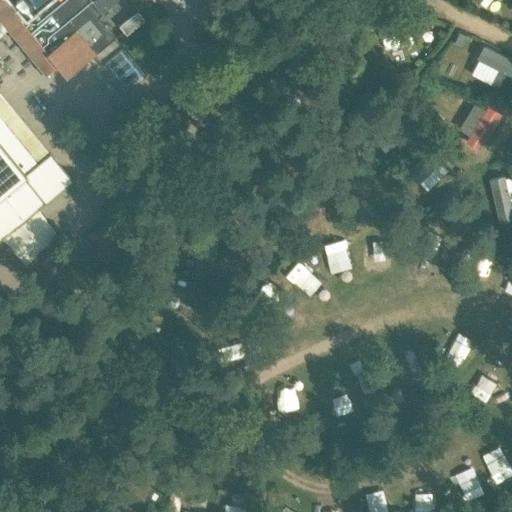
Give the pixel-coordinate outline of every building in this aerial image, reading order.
[(0,0),(0,5),(15,23),(9,28),(47,75),(66,59),(76,71),(112,41),(117,37),(106,24),(104,26),(98,18),(104,13),(93,0),(0,0)] [(415,15),(376,23),(379,37),(417,29),(415,15)] [(460,32),(454,42),(461,46),(467,36),(460,32)] [(511,58),(485,45),(478,59),(511,76),(511,58)] [(337,50),(304,68),(310,80),(344,62),(337,50)] [(394,68),(391,77),(401,81),(405,73),(394,68)] [(381,71),(380,85),(389,86),(389,71),(381,71)] [(0,238),(74,178),(1,90),(0,91),(0,238)] [(400,100),(365,125),(374,138),(410,113),(400,100)] [(488,106),(467,140),(480,148),(501,114),(488,106)] [(439,112),(431,118),(439,129),(447,123),(439,112)] [(416,146),(409,152),(415,158),(421,152),(416,146)] [(430,151),(408,172),(419,183),(441,162),(430,151)] [(391,166),(381,173),(386,181),(397,173),(391,166)] [(511,207),(504,174),(490,178),(500,222),(511,218),(511,207)] [(106,264),(132,242),(111,216),(85,238),(106,264)] [(456,219),(448,223),(453,234),(461,230),(456,219)] [(303,230),(296,235),(303,245),(310,240),(303,230)] [(499,252),(497,264),(506,265),(508,254),(499,252)] [(233,310),(229,318),(239,324),(244,316),(233,310)] [(452,373),(441,378),(445,386),(456,381),(452,373)] [(400,388),(391,391),(396,402),(404,399),(400,388)] [(319,418),(311,421),(315,432),(323,430),(319,418)] [(454,511),(451,502),(442,505),(444,511),(454,511)]
